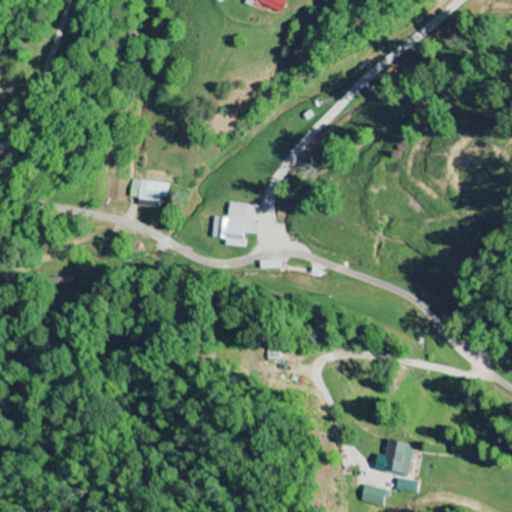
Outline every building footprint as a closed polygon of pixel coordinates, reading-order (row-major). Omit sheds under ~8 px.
[(286,1),(283,0),(246,0),(280,14),(286,1)] [(167,184),(131,179),(129,198),(138,199),(138,205),(157,207),(159,194),(165,194),(167,184)] [(227,219),(213,217),(211,239),(225,241),(225,246),(243,248),(244,234),(255,236),(257,223),(243,222),(245,206),(228,204),(227,219)] [(381,471),(407,478),(415,448),(390,441),(381,471)] [(381,507),(385,491),(362,486),(358,503),(381,507)]
